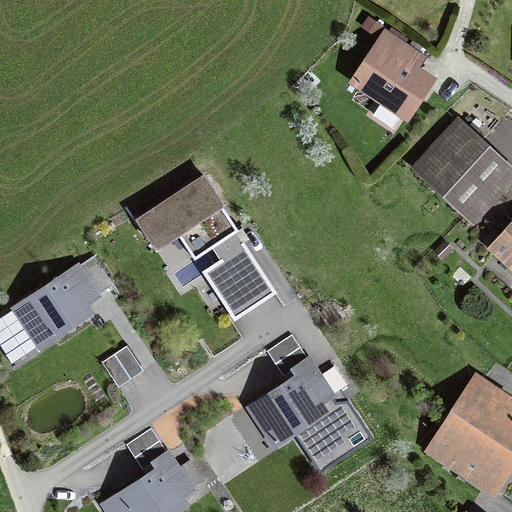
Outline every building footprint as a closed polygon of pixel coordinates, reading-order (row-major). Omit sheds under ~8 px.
[(394,125),(402,113),(406,116),(430,80),(396,57),(407,38),(391,27),(355,81),(383,100),(375,112),(376,116),(389,126),(394,125)] [(511,168),(459,121),(415,168),(472,221),(511,176),(511,168)] [(276,292),(237,231),(238,230),(203,175),(137,219),(155,247),(176,232),(194,259),(211,248),(226,270),(209,281),(234,320),(276,292)] [(511,264),(511,226),(493,247),(511,264)] [(97,295),(77,266),(0,317),(0,346),(11,364),(40,345),(34,337),(47,329),(52,337),(90,312),(84,304),(97,295)] [(275,444),(296,430),(345,397),(339,388),(346,384),(334,367),(320,377),(291,334),(267,351),(288,382),(250,407),(275,444)] [(118,387),(143,370),(126,345),(101,362),(118,387)] [(464,479),(468,473),(493,491),(511,462),(511,405),(479,383),(476,387),(472,384),(430,448),(462,469),(458,475),(464,479)] [(120,511),(173,511),(185,504),(180,496),(191,489),(151,428),(126,444),(147,475),(117,495),(126,508),(120,511)]
